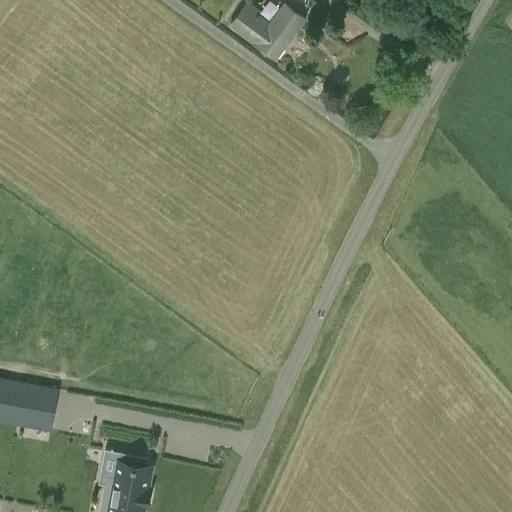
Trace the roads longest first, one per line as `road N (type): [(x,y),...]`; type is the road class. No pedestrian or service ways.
road 1 (unclassified): [(220,511),(309,314),(486,0)]
road 2 (unknown): [(157,0),(386,168)]
